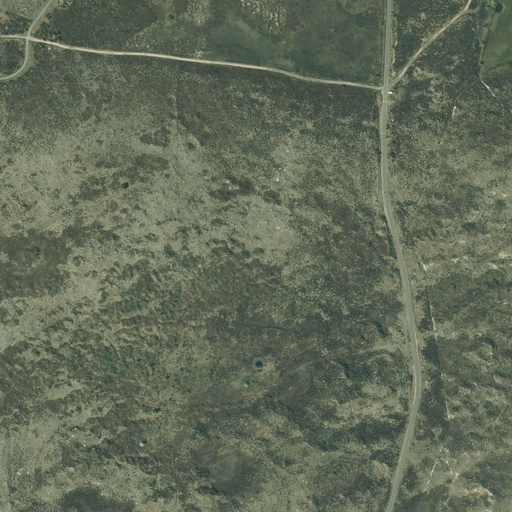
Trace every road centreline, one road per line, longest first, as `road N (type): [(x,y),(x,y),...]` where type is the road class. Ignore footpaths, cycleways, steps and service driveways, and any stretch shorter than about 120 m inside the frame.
road 1 (unclassified): [(387,511),(417,391),(406,285),(383,182),(389,0)]
road 2 (unknown): [(27,39),(384,87),(470,0)]
